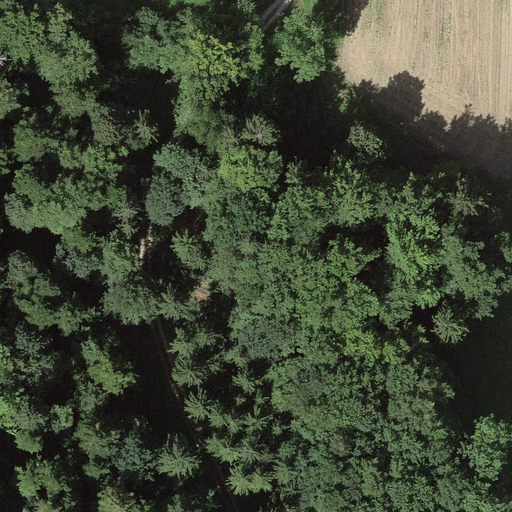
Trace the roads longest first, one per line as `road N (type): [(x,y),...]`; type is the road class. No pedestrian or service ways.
road 1 (track): [(284,0),(233,61),(154,192),(147,297),(165,397),(234,511)]
road 2 (track): [(277,7),(338,114),(481,271),(511,294)]
